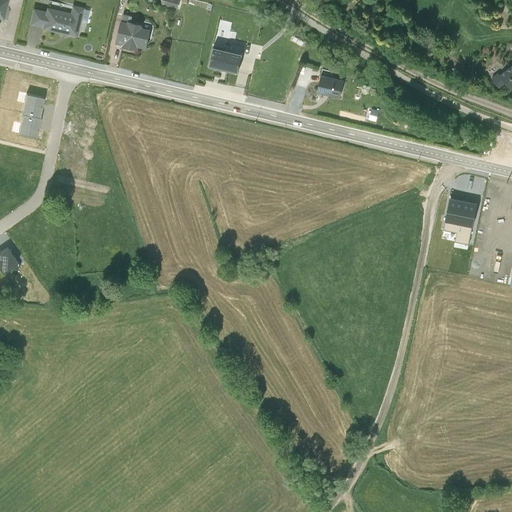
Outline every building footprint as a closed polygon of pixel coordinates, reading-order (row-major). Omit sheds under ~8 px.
[(0,0),(0,17),(3,18),(8,0),(0,0)] [(178,0),(156,0),(156,3),(177,8),(178,0)] [(45,11),(32,9),(29,23),(41,26),(41,28),(76,35),(79,22),(86,23),(89,9),(84,8),(85,5),(71,3),(70,10),(46,6),(45,11)] [(127,21),(121,20),(116,41),(123,42),(123,45),(138,48),(138,45),(147,47),(151,27),(143,26),(144,22),(128,18),(127,21)] [(292,43),(301,49),(304,45),(296,38),(292,43)] [(241,53),(213,47),(209,66),(237,72),(241,53)] [(511,86),(511,62),(500,72),(498,70),(491,76),(498,86),(505,81),(510,88),(511,86)] [(344,79),(321,74),(317,91),(341,96),(344,79)] [(44,98),(25,93),(22,114),(23,114),(39,117),(44,98)] [(373,107),(372,118),(379,118),(380,108),(373,107)] [(23,114),(18,134),(36,137),(41,117),(39,117),(23,114)] [(7,246),(0,250),(0,270),(2,272),(18,262),(7,246)]
